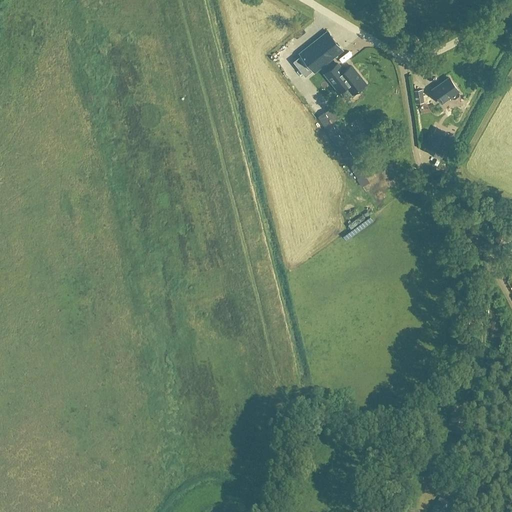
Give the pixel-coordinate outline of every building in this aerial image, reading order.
[(315,73),(342,51),(328,32),(300,54),(315,73)] [(352,95),(366,84),(352,66),(344,73),(341,69),(342,69),(337,62),(326,71),(331,77),(336,73),(339,77),(338,77),(352,95)] [(459,94),(458,92),(458,91),(449,78),(432,90),(442,103),(450,97),(451,99),(454,100),(458,97),(459,94)] [(357,179),(372,170),(348,133),(332,108),(317,117),(357,179)] [(452,136),(445,132),(438,128),(434,136),(426,150),(440,158),(452,136)] [(496,242),(504,245),(508,234),(500,231),(496,242)] [(453,511),(455,509),(440,499),(431,511),(453,511)]
